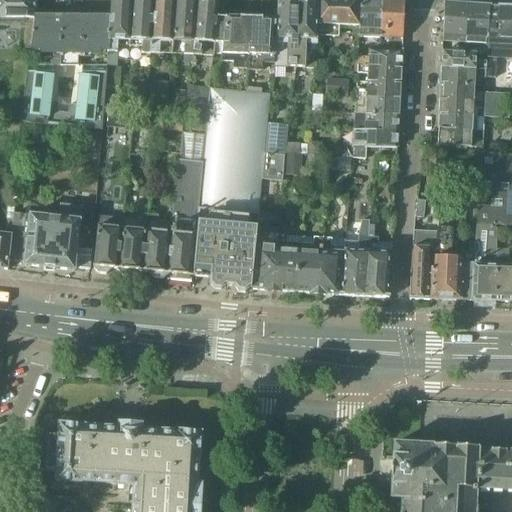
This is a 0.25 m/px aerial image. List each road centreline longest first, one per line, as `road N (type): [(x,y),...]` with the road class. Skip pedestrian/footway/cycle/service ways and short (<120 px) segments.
road 1 (residential): [(423,0),(399,316)]
road 2 (tertiary): [(50,318),(266,341)]
road 3 (tertiary): [(266,341),(261,511)]
road 4 (tertiary): [(344,511),(356,344)]
road 5 (residential): [(50,318),(46,351),(0,467)]
